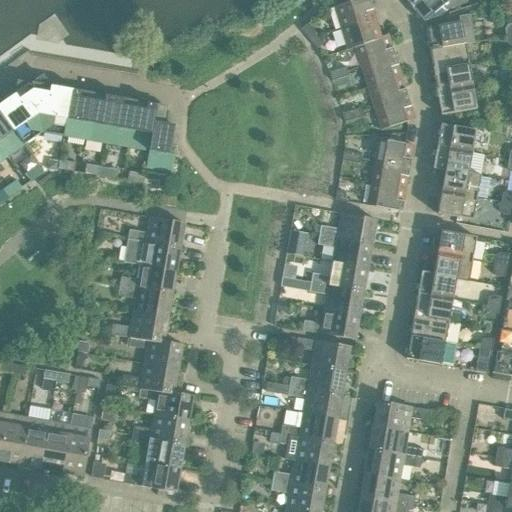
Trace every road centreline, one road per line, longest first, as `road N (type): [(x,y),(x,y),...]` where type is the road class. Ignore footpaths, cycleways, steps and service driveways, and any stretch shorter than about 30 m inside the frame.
road 1 (residential): [(384,0),(405,32),(429,120),(394,370),(488,387)]
road 2 (residential): [(204,511),(233,324),(208,320),(236,188)]
